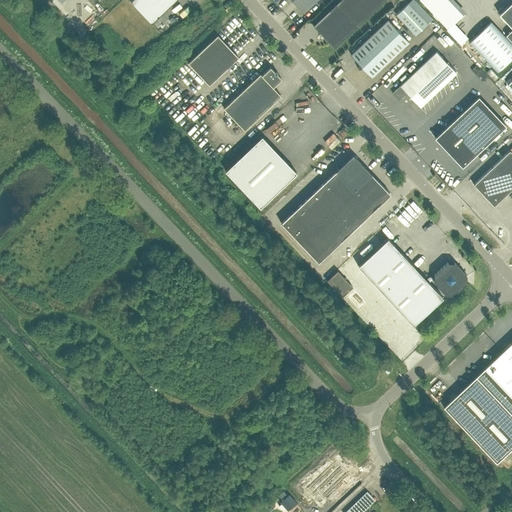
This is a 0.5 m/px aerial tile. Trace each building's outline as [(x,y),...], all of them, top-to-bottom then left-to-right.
[(131,0),(130,1),(151,24),(175,0),(131,0)] [(316,0),(289,0),(290,1),(291,0),(303,13),(316,0)] [(339,0),(313,25),(334,47),(383,0),(339,0)] [(511,0),(499,14),(511,27),(511,30),(507,35),(511,41),(511,0)] [(396,15),(416,35),(427,24),(408,3),(396,15)] [(409,42),(387,20),(350,55),(357,62),(357,70),(365,70),(371,77),(409,42)] [(511,44),(491,22),(470,42),(498,71),(511,57),(511,44)] [(188,63),(209,85),(238,58),(217,35),(188,63)] [(420,108),(457,73),(436,51),(392,93),(399,100),(406,93),(420,108)] [(260,74),(224,108),(244,130),(281,96),(273,87),(281,79),(277,74),(277,72),(275,72),(270,67),(261,75),(260,74)] [(462,167),(506,126),(478,97),(435,138),(462,167)] [(262,135),(225,170),(260,207),(297,172),(262,135)] [(511,188),(511,152),(510,150),(473,184),(494,206),(511,188)] [(335,171),(354,191),(372,174),(353,154),(335,171)] [(354,191),(335,171),(324,181),(343,201),(354,191)] [(354,191),(363,201),(381,184),(372,174),(354,191)] [(343,201),(324,181),(315,190),(334,210),(343,201)] [(381,184),(363,201),(373,211),(391,194),(381,184)] [(304,201),(323,220),(334,210),(315,190),(304,201)] [(373,211),(363,201),(354,191),(343,201),(362,221),(373,211)] [(293,211),(312,231),(323,220),(304,201),(293,211)] [(343,201),(334,210),(353,230),(362,221),(343,201)] [(334,210),(323,220),(342,240),(353,230),(334,210)] [(299,243),(312,231),(293,211),(281,223),(299,243)] [(323,220),(312,231),(331,251),(342,240),(323,220)] [(331,251),(312,231),(299,243),(318,263),(331,251)] [(358,266),(413,325),(443,297),(428,282),(431,279),(434,279),(434,282),(446,295),(453,295),(466,283),(467,276),(454,262),(447,262),(434,274),(434,277),(429,277),(426,279),(388,238),(358,266)] [(337,270),(327,281),(342,297),(353,287),(337,270)] [(511,341),(484,368),(511,397),(511,341)] [(443,406),(496,462),(511,447),(511,397),(484,368),(443,406)] [(299,493),(306,500),(312,495),(319,502),(349,474),(335,459),(299,493)] [(288,511),(297,503),(289,494),(280,501),(288,511)]
